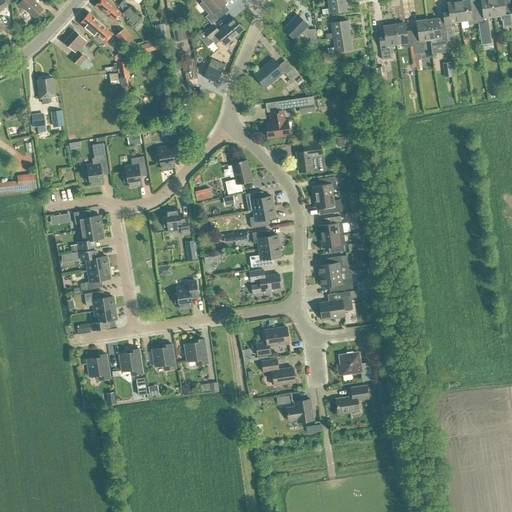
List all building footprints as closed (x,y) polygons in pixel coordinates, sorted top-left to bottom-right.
[(0,0),(0,31),(5,29),(0,22),(0,19),(0,18),(0,11),(8,6),(11,4),(9,0),(0,0)] [(35,17),(43,9),(34,0),(17,0),(17,1),(19,3),(18,4),(24,10),(25,8),(35,17)] [(116,7),(107,0),(99,0),(95,6),(101,11),(106,16),(107,15),(108,16),(109,15),(115,20),(120,14),(114,8),(116,7)] [(226,3),(223,0),(202,0),(211,11),(205,16),(211,24),(222,15),(218,9),(226,3)] [(327,0),(329,8),(322,9),(322,14),(346,11),(344,0),(327,0)] [(470,11),(468,0),(467,0),(458,1),(461,21),(462,27),(466,26),(468,24),(478,23),(476,11),(470,11)] [(480,0),(482,10),(476,11),(478,23),(488,22),(487,17),(494,17),(491,0),(480,0)] [(503,7),(502,0),(491,0),(494,17),(500,16),(501,20),(503,19),(504,27),(511,26),(510,14),(509,6),(503,7)] [(447,3),(449,15),(443,15),(445,27),(446,35),(451,34),(450,27),(455,26),(454,22),(461,21),(458,1),(447,3)] [(141,17),(130,6),(123,13),(134,24),(141,17)] [(175,19),(176,25),(189,23),(187,12),(181,14),(182,18),(175,19)] [(89,13),(81,22),(89,29),(88,30),(105,44),(113,34),(107,29),(107,28),(89,13)] [(308,25),(297,15),(283,29),(294,40),(301,32),(307,38),(310,37),(310,42),(317,41),(316,29),(309,29),(307,27),(308,25)] [(243,29),(234,18),(218,30),(213,24),(199,35),(202,38),(201,39),(207,46),(213,42),(215,44),(221,39),(225,44),(243,29)] [(439,28),(437,18),(427,20),(430,39),(436,38),(436,42),(446,41),(446,35),(445,27),(439,28)] [(140,20),(134,26),(138,30),(144,24),(140,20)] [(350,35),(348,20),(331,23),(332,33),(325,34),(326,39),(333,38),(333,37),(350,35)] [(412,34),(417,70),(422,69),(420,59),(421,59),(420,53),(423,52),(423,44),(423,40),(430,39),(427,20),(416,21),(418,33),(412,34)] [(406,35),(404,23),(394,24),(396,44),(403,43),(403,47),(410,46),(414,70),(417,70),(412,34),(406,35)] [(383,26),(385,38),(379,38),(381,59),(392,58),(390,45),(396,44),(394,24),(383,26)] [(156,34),(165,31),(164,25),(155,27),(156,34)] [(173,29),(175,41),(191,39),(189,27),(173,29)] [(481,37),(489,36),(488,27),(480,29),(481,37)] [(115,36),(125,48),(136,44),(124,29),(115,36)] [(87,41),(74,30),(64,42),(75,53),(71,58),(83,69),(86,66),(88,69),(93,64),(82,53),(85,50),(81,47),(87,41)] [(192,43),(196,43),(201,39),(202,38),(199,35),(191,40),(192,43)] [(333,37),(333,38),(334,47),(327,48),(328,53),(352,49),(350,35),(333,37)] [(158,38),(161,52),(168,51),(165,37),(158,38)] [(136,46),(139,55),(155,50),(153,42),(136,46)] [(338,54),(324,56),(325,64),(339,62),(338,54)] [(116,63),(118,72),(118,74),(119,73),(120,78),(119,78),(121,90),(126,90),(124,78),(129,77),(127,61),(121,62),(118,58),(115,60),(118,63),(116,63)] [(182,61),(184,72),(196,70),(194,59),(182,61)] [(278,65),(273,59),(254,75),(264,87),(284,71),(290,79),(296,73),(285,59),(278,65)] [(118,72),(116,63),(113,63),(113,66),(104,68),(105,72),(113,70),(113,72),(118,72)] [(217,83),(222,71),(216,69),(207,65),(202,76),(211,80),(217,83)] [(385,83),(384,67),(377,67),(377,68),(376,68),(377,83),(385,83)] [(109,74),(111,85),(119,84),(117,73),(109,74)] [(56,96),(53,78),(37,80),(39,98),(42,98),(43,103),(49,102),(48,97),(56,96)] [(324,107),(323,101),(298,104),(300,114),(315,112),(315,110),(318,110),(318,108),(324,107)] [(63,126),(61,110),(51,112),(53,127),(63,126)] [(285,120),(283,110),(269,112),(271,122),(266,123),(268,139),(290,135),(287,120),(285,120)] [(31,115),(33,127),(37,127),(38,132),(46,131),(43,113),(31,115)] [(162,118),(163,125),(173,123),(171,116),(162,118)] [(161,136),(176,134),(175,125),(160,128),(161,136)] [(129,145),(141,143),(139,131),(126,134),(129,145)] [(348,137),(337,139),(338,146),(341,145),(341,146),(349,145),(348,137)] [(179,153),(177,140),(170,141),(170,146),(158,148),(159,153),(155,154),(157,164),(160,163),(161,169),(174,166),(172,154),(179,153)] [(326,171),(323,153),(320,154),(319,142),(303,144),(304,152),(296,153),(299,172),(311,170),(312,173),(326,171)] [(93,159),(94,164),(87,165),(88,170),(84,171),(86,181),(89,180),(90,186),(103,183),(102,172),(102,171),(108,170),(103,143),(93,144),(95,158),(93,159)] [(126,172),(122,172),(124,182),(128,182),(129,187),(142,185),(140,173),(146,171),(144,156),(131,158),(132,165),(125,167),(126,172)] [(250,173),(247,160),(232,163),(236,179),(225,181),(228,194),(242,190),(240,183),(252,180),(251,173),(250,173)] [(35,173),(17,175),(17,180),(19,192),(37,190),(35,173)] [(318,179),(319,185),(313,186),(314,197),(333,194),(332,188),(336,188),(334,176),(318,179)] [(17,180),(0,182),(0,193),(19,192),(17,180)] [(351,195),(352,208),(359,208),(357,184),(349,184),(350,191),(344,192),(345,196),(351,195)] [(211,190),(195,194),(197,201),(213,197),(211,190)] [(253,210),(273,206),(271,196),(264,197),(262,191),(245,194),(247,205),(252,204),(253,210)] [(333,194),(314,197),(316,208),(322,208),(323,214),(342,211),(340,199),(334,200),(333,194)] [(223,198),(224,206),(234,204),(233,196),(223,198)] [(273,206),(253,210),(254,216),(249,217),(251,228),(269,225),(268,219),(275,217),(273,206)] [(189,233),(187,220),(187,216),(180,217),(179,209),(166,211),(166,216),(163,217),(164,227),(168,226),(168,231),(181,230),(182,234),(189,233)] [(87,210),(73,212),(75,224),(80,223),(81,230),(102,226),(100,215),(88,217),(87,210)] [(60,215),(62,223),(70,222),(68,213),(60,215)] [(319,225),(320,236),(343,233),(340,216),(324,218),(325,224),(319,225)] [(78,242),(79,249),(96,246),(95,239),(103,238),(102,226),(81,230),(83,241),(78,242)] [(279,246),(278,235),(270,236),(269,230),(251,232),(253,243),(258,242),(259,249),(279,246)] [(343,233),(320,236),(322,248),(328,247),(329,253),(345,251),(344,244),(346,244),(344,233),(343,233)] [(223,235),(224,242),(235,240),(234,234),(223,235)] [(349,252),(365,249),(364,242),(348,244),(349,252)] [(279,246),(259,249),(259,255),(249,256),(251,267),(274,264),(273,257),(281,256),(279,246)] [(188,260),(196,259),(194,247),(187,248),(188,253),(187,253),(188,260)] [(108,267),(106,255),(94,257),(93,251),(80,253),(81,260),(86,259),(88,270),(108,267)] [(319,276),(340,273),(339,267),(348,265),(346,255),(324,258),(325,264),(318,265),(319,276)] [(159,273),(172,272),(172,263),(159,263),(159,273)] [(108,267),(88,270),(90,281),(85,282),(86,289),(99,287),(98,280),(110,278),(108,267)] [(281,287),(279,273),(264,276),(263,269),(249,271),(250,278),(259,277),(260,284),(251,286),(253,294),(262,293),(262,292),(270,290),(270,289),(281,287)] [(239,273),(240,280),(248,279),(247,272),(239,273)] [(341,279),(340,273),(319,276),(321,286),(328,285),(329,291),(353,288),(352,277),(341,279)] [(177,293),(173,293),(175,303),(178,303),(179,308),(192,306),(191,294),(197,293),(195,280),(188,281),(189,286),(176,288),(177,293)] [(115,307),(113,296),(101,298),(100,291),(84,294),(86,306),(93,305),(94,311),(115,307)] [(336,300),(319,302),(321,320),(345,316),(344,310),(352,309),(350,291),(335,293),(336,300)] [(115,307),(94,311),(96,322),(92,323),(93,330),(106,328),(105,321),(117,319),(115,307)] [(77,323),(80,332),(91,329),(89,321),(77,323)] [(286,326),(265,330),(266,342),(256,343),(257,355),(270,353),(269,346),(289,343),(286,326)] [(204,338),(195,340),(195,342),(184,344),(187,361),(200,359),(201,364),(208,363),(204,338)] [(172,343),(162,345),(163,347),(152,349),(155,366),(168,364),(168,369),(176,368),(172,343)] [(139,348),(130,350),(130,352),(119,354),(122,371),(129,370),(130,375),(136,374),(143,373),(139,348)] [(347,353),(339,355),(340,364),(337,365),(338,374),(342,374),(361,372),(362,380),(371,379),(368,363),(360,364),(358,352),(352,353),(352,352),(347,353)] [(106,353),(97,355),(97,357),(87,359),(89,376),(102,374),(103,379),(110,378),(106,353)] [(295,382),(293,367),(278,369),(276,358),(261,361),(263,371),(272,370),(274,385),(295,382)] [(147,393),(144,377),(136,379),(138,395),(147,393)] [(209,383),(201,384),(202,392),(210,390),(209,383)] [(149,395),(159,394),(157,385),(148,386),(149,395)] [(352,396),(335,398),(338,414),(359,411),(357,400),(368,398),(366,385),(350,387),(352,396)] [(107,393),(109,404),(116,403),(114,392),(107,393)] [(289,395),(276,397),(277,405),(290,403),(289,395)] [(310,399),(294,401),(294,406),(286,407),(288,420),(297,419),(297,422),(314,419),(310,399)] [(252,414),(260,413),(258,400),(250,401),(252,414)]
